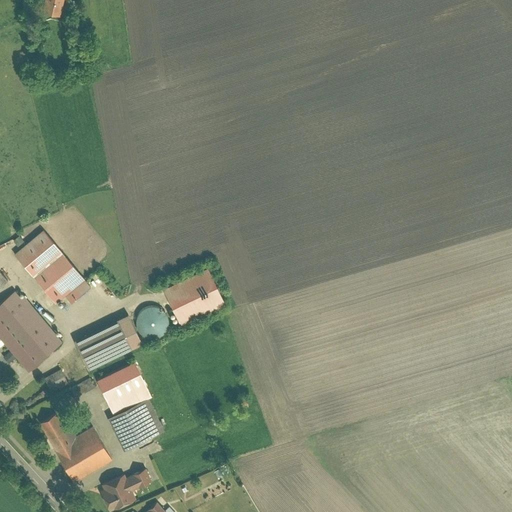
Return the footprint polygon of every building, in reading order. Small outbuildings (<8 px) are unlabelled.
[(64,0),(42,0),(40,12),(61,17),(64,0)] [(93,287),(42,229),(15,253),(57,302),(66,295),(73,304),(93,287)] [(21,247),(28,241),(22,233),(15,239),(21,247)] [(208,270),(164,291),(182,327),(225,306),(208,270)] [(18,290),(0,305),(0,340),(2,343),(27,372),(62,343),(18,290)] [(149,340),(154,340),(160,338),(164,335),(168,330),(169,324),(168,319),(166,314),(162,310),(156,307),(151,307),(145,309),(141,311),(138,315),(136,320),(136,325),(137,330),(140,334),(143,337),(149,340)] [(129,317),(77,342),(90,370),(142,345),(129,317)] [(134,365),(100,381),(117,418),(111,421),(125,451),(166,432),(134,365)] [(61,370),(44,379),(52,393),(68,385),(61,370)] [(89,379),(70,389),(75,399),(95,388),(89,379)] [(71,440),(56,413),(40,422),(74,485),(112,464),(93,428),(71,440)] [(217,469),(219,475),(229,471),(227,465),(217,469)] [(109,509),(114,507),(115,510),(138,500),(134,492),(153,483),(148,472),(130,480),(128,476),(104,486),(106,490),(101,492),(109,509)] [(138,511),(136,510),(133,511),(166,511),(158,502),(146,511),(138,511)]
